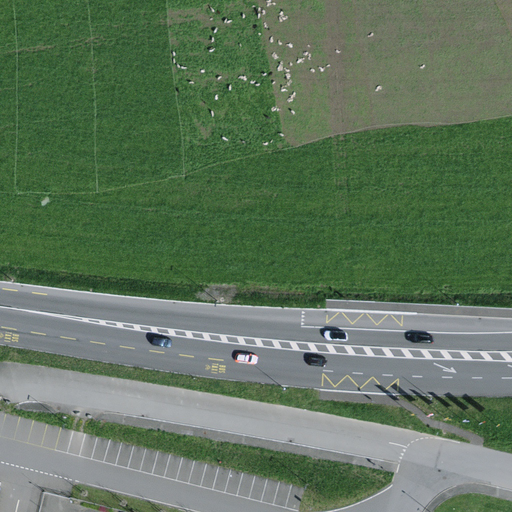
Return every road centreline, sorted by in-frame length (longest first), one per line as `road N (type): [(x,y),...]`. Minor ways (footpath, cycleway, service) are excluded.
road 1 (primary): [(11,308),(184,351),(355,372),(511,376)]
road 2 (primary): [(511,340),(354,337),(11,308)]
road 3 (residential): [(434,454),(0,375)]
road 4 (residential): [(249,511),(0,450)]
